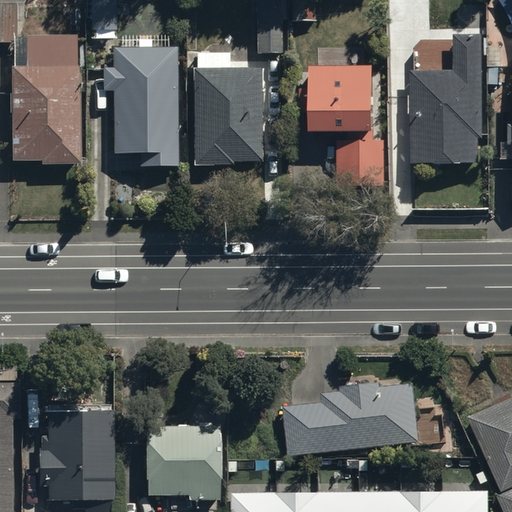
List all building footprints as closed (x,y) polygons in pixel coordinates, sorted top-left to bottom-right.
[(0,0),(0,45),(12,46),(12,35),(17,35),(16,0),(0,0)] [(88,0),(90,34),(116,33),(114,0),(88,0)] [(254,0),(255,56),(279,56),(278,0),(254,0)] [(314,0),(290,0),(290,22),(315,22),(314,0)] [(316,22),(291,23),(291,58),(316,58),(316,22)] [(78,168),(77,70),(74,70),(74,40),(15,40),(15,71),(12,71),(12,96),(10,96),(10,117),(12,117),(13,164),(42,164),(42,168),(78,168)] [(454,76),(410,76),(410,167),(482,167),(482,40),(454,40),(454,76)] [(174,52),(112,52),(112,71),(102,71),(103,93),(112,93),(112,160),(138,160),(138,171),(175,171),(174,52)] [(196,73),(191,73),(192,171),(231,170),(231,165),(260,165),(260,71),(229,72),(228,54),(196,55),(196,73)] [(371,65),(309,65),(309,132),(336,132),(336,190),(384,190),(384,139),(371,139),(371,65)] [(496,162),(511,162),(511,128),(507,128),(507,147),(496,147),(496,162)] [(0,376),(16,376),(16,360),(0,359),(0,376)] [(0,511),(11,511),(12,416),(21,416),(21,379),(0,378),(0,511)] [(283,404),(288,451),(417,438),(411,381),(379,384),(379,381),(340,385),(340,389),(321,391),(322,400),(283,404)] [(511,511),(511,395),(468,415),(500,488),(495,490),(504,511),(511,511)] [(118,407),(47,406),(47,446),(40,446),(40,480),(46,480),(46,494),(84,495),(83,511),(110,511),(110,495),(117,495),(118,407)] [(221,421),(145,421),(145,495),(186,494),(186,499),(222,498),(221,421)] [(235,494),(235,511),(486,511),(486,491),(235,494)]
